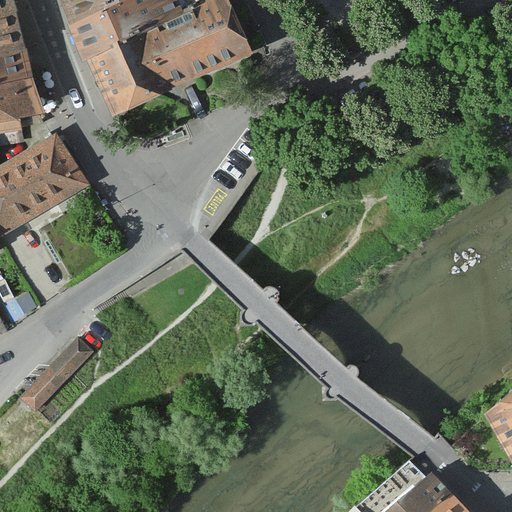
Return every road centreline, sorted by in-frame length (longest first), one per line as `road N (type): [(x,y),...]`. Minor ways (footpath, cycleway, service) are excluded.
road 1 (residential): [(168,224),(422,451)]
road 2 (residential): [(253,0),(296,86),(244,123),(168,224)]
road 3 (residential): [(34,0),(85,125),(168,224)]
road 4 (residential): [(0,367),(168,224)]
